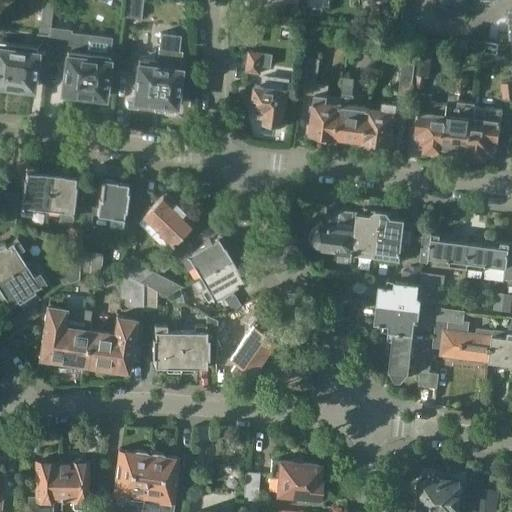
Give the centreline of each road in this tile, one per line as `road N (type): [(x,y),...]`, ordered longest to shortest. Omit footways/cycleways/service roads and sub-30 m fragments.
road 1 (residential): [(363,420),(154,402),(35,408)]
road 2 (residential): [(363,420),(224,152)]
road 3 (residential): [(224,152),(511,194)]
road 4 (residential): [(0,130),(224,152)]
road 5 (residential): [(224,152),(213,0)]
road 6 (residential): [(511,441),(363,420)]
